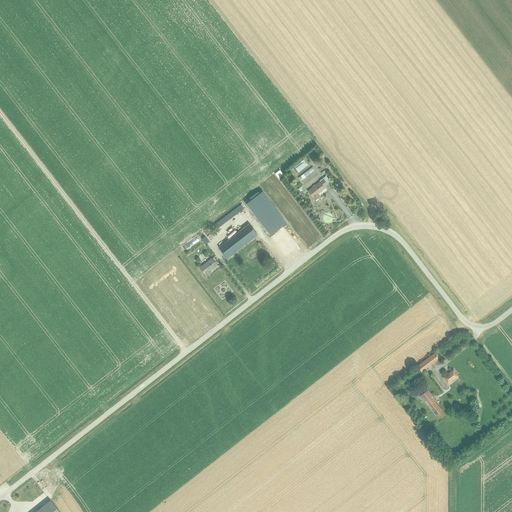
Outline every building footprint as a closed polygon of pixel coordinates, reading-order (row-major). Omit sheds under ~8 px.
[(294,167),(298,172),(307,165),(303,160),(294,167)] [(298,178),(301,181),(306,188),(320,177),(313,167),(298,178)] [(284,176),(280,170),(275,174),(279,180),(284,176)] [(324,187),(328,184),(323,178),(319,181),(320,182),(315,186),(315,185),(313,186),(313,187),(308,191),(315,201),(319,198),(317,196),(319,195),(318,194),(326,188),(324,187)] [(246,204),(271,235),(287,223),(262,191),(246,204)] [(215,224),(218,228),(244,209),(241,205),(222,219),(223,219),(215,224)] [(219,247),(227,258),(257,235),(249,224),(219,247)] [(232,234),(238,229),(235,226),(229,231),(232,234)] [(210,271),(218,265),(213,259),(211,260),(211,259),(200,268),(207,277),(211,274),(209,273),(211,271),(210,271)] [(417,366),(422,372),(440,358),(436,352),(417,366)] [(443,377),(448,384),(458,376),(453,370),(443,377)] [(420,396),(436,415),(442,410),(434,401),(435,400),(428,390),(420,396)] [(35,511),(59,511),(51,500),(35,511)]
